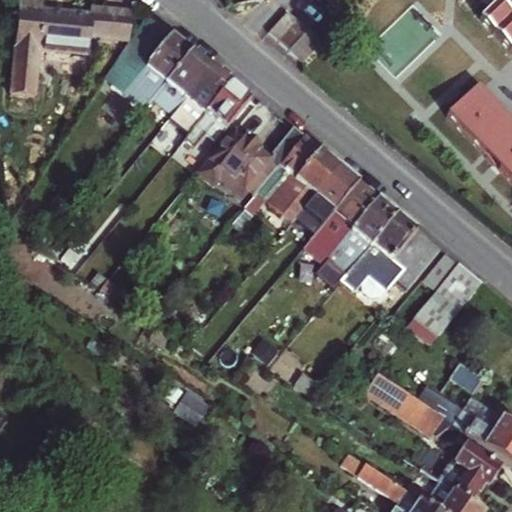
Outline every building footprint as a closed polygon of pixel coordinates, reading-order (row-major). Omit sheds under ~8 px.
[(43,3),(20,1),(12,96),(36,98),(40,51),(88,56),(90,38),(128,42),(131,11),(93,7),(92,14),(42,9),(43,3)] [(321,44),(286,15),(269,34),(304,63),(321,44)] [(192,52),(148,16),(106,80),(144,111),(151,102),(192,52)] [(214,71),(192,52),(151,102),(174,121),(214,71)] [(196,126),(230,84),(214,71),(174,121),(169,127),(184,140),(196,126)] [(214,142),(248,100),(230,84),(196,126),(184,140),(196,149),(206,136),(214,142)] [(443,120),(511,189),(511,133),(472,92),(443,120)] [(277,171),(258,155),(259,153),(242,140),(242,141),(230,132),(196,174),(216,191),(220,185),(241,204),(248,196),(253,200),(257,195),(277,171)] [(305,138),(277,171),(257,195),(291,224),(340,166),(305,138)] [(291,224),(311,240),(360,183),(340,166),(291,224)] [(322,266),(327,260),(379,199),(360,183),(311,240),(302,250),(322,266)] [(346,276),(398,215),(379,199),(327,260),(346,276)] [(398,215),(346,276),(341,282),(356,295),(370,278),(390,295),(397,285),(410,296),(422,282),(445,254),(398,215)] [(445,254),(422,282),(435,293),(458,265),(445,254)] [(413,319),(414,320),(437,339),(483,285),(458,265),(435,293),(413,319)] [(414,320),(407,330),(431,346),(437,339),(414,320)] [(178,327),(170,337),(187,348),(195,338),(178,327)] [(473,395),(483,380),(459,365),(450,379),(473,395)] [(303,375),(294,386),(312,398),(319,386),(303,375)] [(417,404),(376,377),(363,397),(429,440),(443,421),(417,404)] [(417,404),(443,421),(511,466),(511,426),(470,399),(463,410),(428,387),(417,404)] [(437,480),(439,482),(472,504),(483,487),(488,490),(501,470),(465,445),(454,462),(450,460),(437,480)] [(433,511),(405,493),(346,454),(340,464),(398,505),(392,511),(433,511)] [(484,511),(472,504),(439,482),(431,495),(413,482),(405,493),(433,511),(484,511)]
